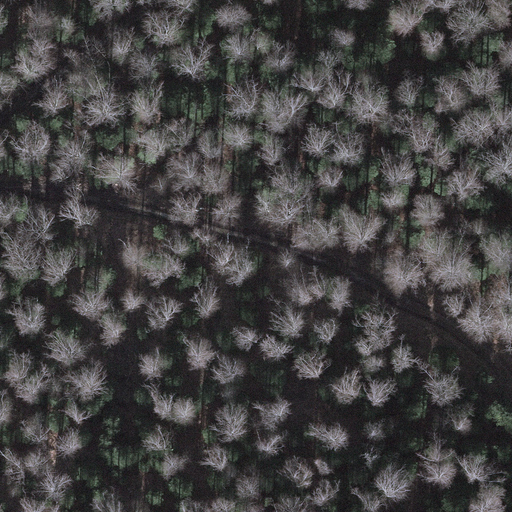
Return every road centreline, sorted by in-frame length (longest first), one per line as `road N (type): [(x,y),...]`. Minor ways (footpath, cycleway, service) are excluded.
road 1 (track): [(0,187),(82,186),(243,222),(438,307),(511,369)]
road 2 (track): [(0,119),(156,0)]
